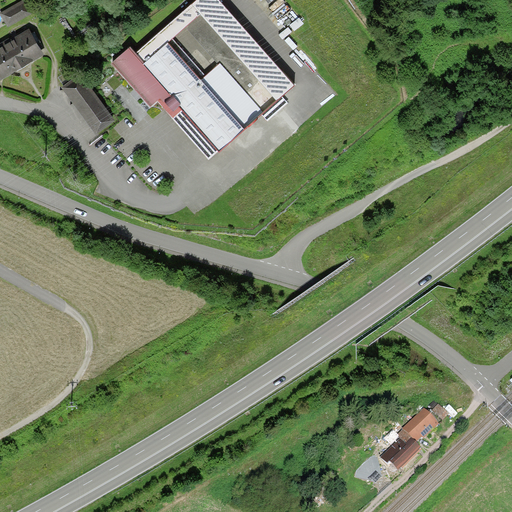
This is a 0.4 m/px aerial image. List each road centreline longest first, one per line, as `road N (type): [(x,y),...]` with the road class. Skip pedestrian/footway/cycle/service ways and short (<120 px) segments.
road 1 (trunk): [(30,511),(333,329),(511,197)]
road 2 (residential): [(0,176),(413,329),(511,413)]
road 3 (track): [(276,273),(318,228),(511,120)]
road 4 (track): [(0,431),(66,389),(89,339),(84,320),(65,303),(0,265)]
road 5 (track): [(511,361),(361,511)]
